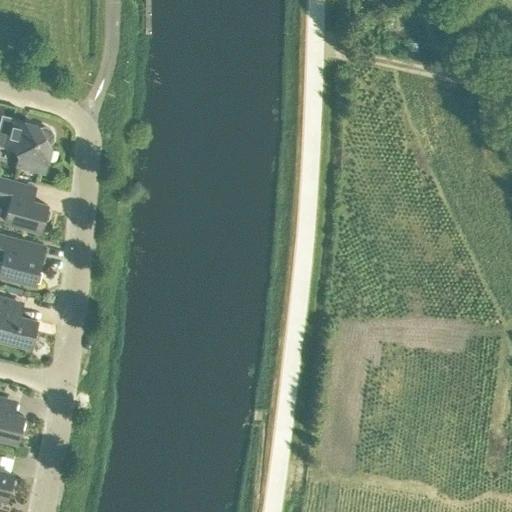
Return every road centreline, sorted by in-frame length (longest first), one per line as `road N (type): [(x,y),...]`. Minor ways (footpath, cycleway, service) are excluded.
road 1 (residential): [(65,382),(89,150),(83,121)]
road 2 (track): [(511,148),(479,81),(313,54)]
road 3 (residential): [(44,511),(65,382)]
